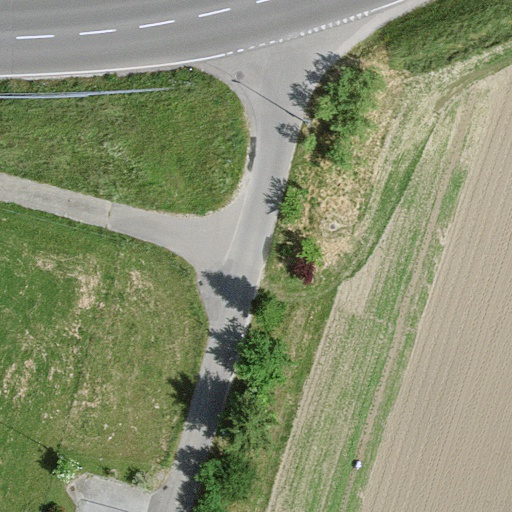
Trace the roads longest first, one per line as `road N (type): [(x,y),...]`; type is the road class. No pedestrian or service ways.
road 1 (unclassified): [(307,0),(249,253),(173,511)]
road 2 (secondary): [(0,37),(155,24),(261,0)]
road 3 (track): [(249,253),(0,186)]
